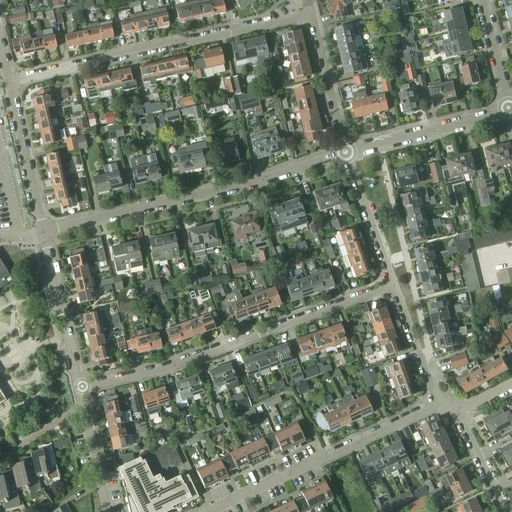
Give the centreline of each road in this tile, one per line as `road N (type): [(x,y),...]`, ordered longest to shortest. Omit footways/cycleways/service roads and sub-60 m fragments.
road 1 (residential): [(80,387),(186,360),(392,286)]
road 2 (residential): [(311,13),(9,82)]
road 3 (residential): [(44,230),(344,153)]
road 4 (residential): [(211,511),(440,402)]
road 5 (residential): [(378,143),(427,345),(423,361)]
road 6 (residential): [(80,387),(44,230)]
road 7 (residential): [(44,230),(9,82)]
road 8 (residential): [(311,13),(344,153)]
road 9 (residential): [(392,286),(344,153)]
road 10 (residential): [(378,143),(507,108)]
road 11 (residential): [(107,511),(80,387)]
road 12 (residential): [(0,137),(19,235),(44,230)]
